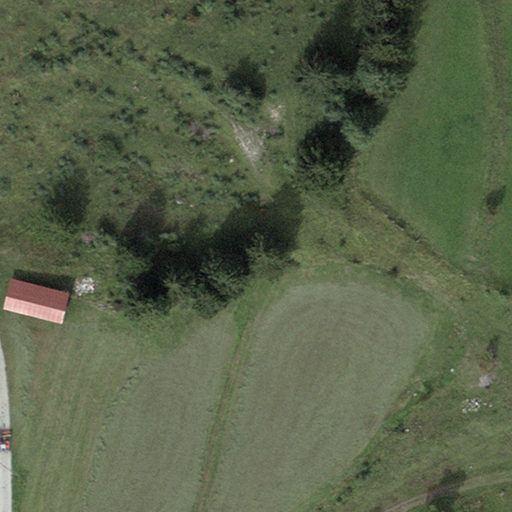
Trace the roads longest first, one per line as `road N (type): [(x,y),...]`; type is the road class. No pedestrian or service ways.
road 1 (track): [(9,511),(0,360)]
road 2 (track): [(511,473),(477,478),(397,511)]
